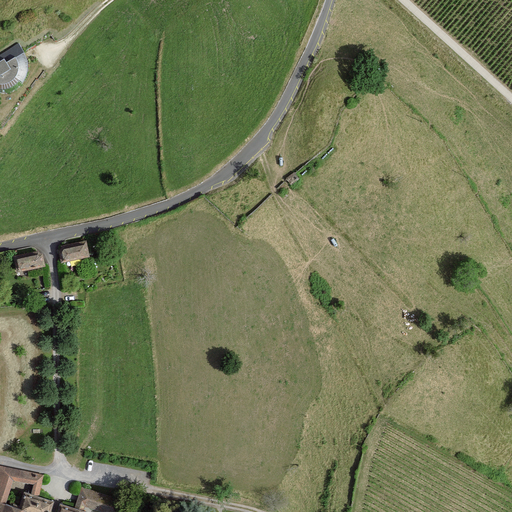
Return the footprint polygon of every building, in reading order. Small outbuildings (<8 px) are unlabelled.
[(20,48),(0,60),(0,97),(2,98),(6,98),(6,93),(11,93),(14,93),(17,91),(19,89),(22,87),(24,85),(27,87),(28,84),(29,81),(30,77),(31,73),(30,69),(30,65),(28,61),(27,57),(20,48)] [(59,250),(63,266),(89,260),(85,244),(59,250)] [(15,259),(19,275),(45,269),(41,253),(15,259)] [(0,511),(20,511),(7,508),(14,483),(32,488),(30,496),(38,498),(43,479),(0,466),(0,511)] [(76,508),(90,511),(114,511),(118,500),(81,490),(76,508)] [(51,511),(53,507),(31,500),(27,511),(51,511)]
